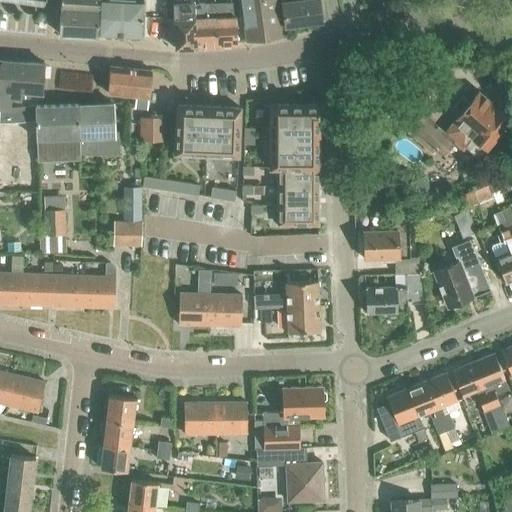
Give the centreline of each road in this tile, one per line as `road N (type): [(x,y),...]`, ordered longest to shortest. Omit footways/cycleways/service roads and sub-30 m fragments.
road 1 (tertiary): [(0,48),(216,61),(331,44)]
road 2 (residential): [(353,371),(331,44)]
road 3 (residential): [(353,371),(168,370),(84,353)]
road 4 (tertiary): [(331,44),(407,27),(511,35)]
road 5 (residential): [(353,371),(379,369),(511,314)]
road 6 (residential): [(64,511),(84,353)]
road 7 (residential): [(358,511),(353,371)]
